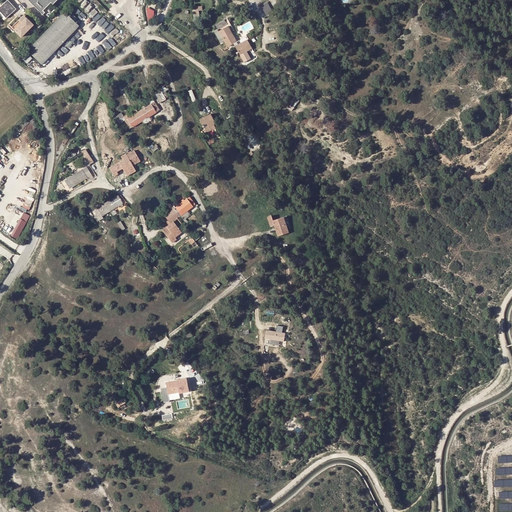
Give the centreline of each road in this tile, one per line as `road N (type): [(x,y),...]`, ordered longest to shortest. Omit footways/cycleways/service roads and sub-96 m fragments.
road 1 (residential): [(102,179),(126,191),(158,168),(179,173),(237,270),(233,285),(168,336)]
road 2 (track): [(288,75),(353,114),(394,126),(426,207),(465,236)]
road 3 (unclassified): [(32,91),(51,135),(43,208)]
